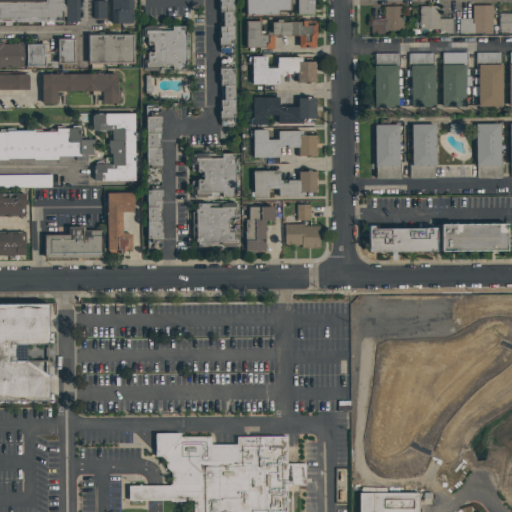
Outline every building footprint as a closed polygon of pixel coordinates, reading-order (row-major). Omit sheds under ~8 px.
[(0,0),(62,0),(62,22),(0,22),(0,0)] [(65,0),(78,0),(78,22),(66,22),(65,0)] [(131,0),(132,23),(110,24),(110,0),(131,0)] [(233,0),(233,43),(229,44),(229,48),(219,48),(219,46),(218,46),(218,38),(219,38),(219,31),(219,27),(222,27),(222,12),(219,12),(219,1),(218,1),(218,0),(233,0)] [(293,0),(293,4),(290,4),(290,10),(288,10),(288,11),(278,11),(278,15),(253,16),(250,16),(244,16),(244,0),(293,0)] [(295,0),(313,0),(314,15),(295,15),(295,0)] [(106,1),(106,18),(92,19),(92,1),(106,1)] [(417,6),(437,5),(437,19),(451,19),(451,34),(438,35),(437,31),(418,31),(417,6)] [(491,5),(491,34),(457,34),(457,19),(471,19),(471,5),(491,5)] [(382,6),(399,6),(400,22),(403,22),(403,31),(388,31),(388,30),(383,30),(382,29),(376,29),(376,20),(381,20),(381,19),(382,19),(382,6)] [(511,13),(511,33),(496,34),(496,13),(511,13)] [(244,22),(258,22),(259,35),(270,35),(270,23),(314,22),(315,49),(298,49),(298,36),(272,36),(273,50),(264,50),(264,48),(244,48),(244,22)] [(186,27),(186,36),(191,36),(191,65),(187,65),(187,73),(170,74),(170,72),(145,72),(145,53),(152,53),(152,47),(144,47),(144,28),(186,27)] [(87,36),(131,36),(132,63),(87,63),(87,36)] [(56,40),(72,40),(72,64),(56,64),(56,40)] [(0,42),(37,42),(37,46),(41,46),(41,65),(0,65),(0,42)] [(466,64),(466,52),(441,53),(442,65),(466,64)] [(250,85),(250,58),(264,57),(264,68),(275,68),(275,58),(300,58),(300,63),(314,62),(315,83),(296,83),(296,75),(277,75),(277,85),(250,85)] [(218,64),(231,64),(232,127),(219,127),(218,64)] [(395,65),(396,108),(374,109),(373,66),(395,65)] [(464,65),(464,109),(440,109),(439,65),(464,65)] [(501,65),(501,107),(477,107),(477,65),(501,65)] [(432,66),(433,108),(410,109),(409,66),(432,66)] [(0,75),(28,75),(28,90),(0,90),(0,75)] [(41,76),(116,75),(116,103),(100,104),(100,91),(55,92),(55,105),(42,106),(41,76)] [(250,98),(277,97),(277,109),(296,109),(296,98),(313,98),(314,125),(272,126),(272,115),(265,115),(265,126),(250,126),(250,98)] [(132,115),(133,181),(91,182),(91,168),(111,168),(110,152),(107,152),(107,141),(110,141),(110,128),(90,129),(90,115),(132,115)] [(146,175),(146,168),(144,168),(144,117),(159,117),(160,175),(146,175)] [(499,124),(499,162),(500,162),(500,178),(476,178),(476,166),(474,166),(474,124),(499,124)] [(375,179),(375,168),(373,168),(372,125),(397,125),(397,163),(400,162),(400,179),(375,179)] [(410,178),(409,125),(435,125),(435,178),(410,178)] [(0,131),(78,130),(79,140),(91,140),(91,157),(0,159),(0,131)] [(251,131),(265,131),(265,139),(276,139),(276,131),(301,131),(301,135),(315,135),(316,155),(297,155),(297,147),(278,148),(278,158),(252,159),(251,131)] [(190,158),(219,158),(219,154),(232,154),(232,161),(237,161),(238,191),(233,191),(234,198),(219,198),(219,196),(191,196),(191,182),(194,181),(194,179),(200,179),(200,171),(190,171),(190,158)] [(297,172),(315,171),(315,198),(276,199),(276,189),(266,189),(266,199),(251,199),(251,171),(278,171),(278,182),(297,182),(297,172)] [(0,175),(50,175),(50,188),(0,188),(0,175)] [(145,191),(159,191),(160,248),(146,248),(145,191)] [(106,194),(131,194),(131,213),(120,213),(120,236),(129,235),(129,252),(107,252),(106,194)] [(0,195),(23,195),(23,216),(0,216),(0,195)] [(193,204),(207,203),(207,205),(221,205),(221,204),(234,203),(234,206),(237,206),(237,222),(226,222),(226,230),(237,229),(238,246),(235,246),(235,249),(221,249),(221,247),(209,247),(209,249),(194,249),(194,242),(191,242),(191,240),(189,240),(188,211),(193,211),(193,204)] [(296,221),(309,221),(309,205),(296,205),(296,221)] [(246,208),(273,207),(273,221),(263,221),(264,253),(244,253),(244,220),(246,220),(246,208)] [(366,226),(372,226),(372,230),(425,229),(425,225),(435,224),(436,252),(367,253),(366,226)] [(319,225),(284,226),(284,248),(319,247),(319,225)] [(440,225),(506,225),(506,251),(440,252),(440,225)] [(100,232),(100,257),(45,258),(44,237),(68,237),(68,229),(83,229),(83,232),(100,232)] [(0,234),(24,234),(24,257),(0,257),(0,234)] [(0,307),(0,405),(52,405),(51,307),(0,307)] [(127,488),(170,488),(170,475),(166,470),(165,463),(161,456),(154,457),(154,433),(180,433),(180,439),(210,439),(210,445),(236,445),(236,439),(285,438),(285,464),(305,464),(305,486),(286,486),(286,511),(191,511),(191,503),(127,504),(127,488)] [(358,511),(358,494),(417,494),(417,511),(358,511)]
